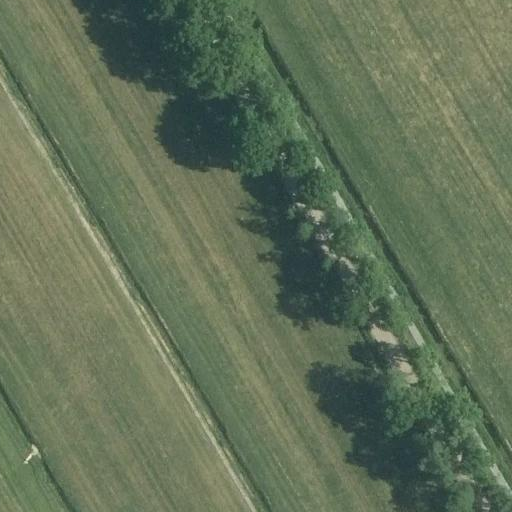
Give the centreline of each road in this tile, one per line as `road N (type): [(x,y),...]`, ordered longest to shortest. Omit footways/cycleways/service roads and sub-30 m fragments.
road 1 (track): [(485,511),(186,0)]
road 2 (track): [(0,75),(254,511)]
